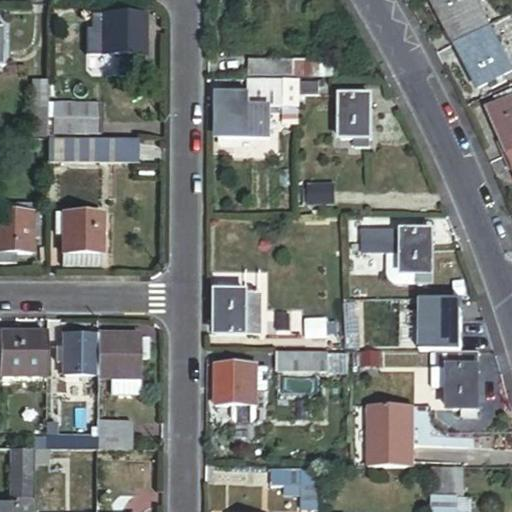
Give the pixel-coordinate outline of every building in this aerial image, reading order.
[(447,33),(454,46),(490,28),(475,0),(436,0),(431,3),(447,33)] [(100,49),(139,49),(139,10),(100,10),(100,49)] [(511,69),(490,28),(454,46),(478,92),(485,88),(487,93),(501,86),(499,81),(511,74),(511,69)] [(454,46),(447,33),(443,35),(450,49),(454,46)] [(290,74),(290,57),(246,57),(246,74),(290,74)] [(322,74),(322,57),(290,57),(290,74),(322,74)] [(333,57),(322,57),(322,74),(333,74),(333,57)] [(294,91),(294,79),(280,80),(280,106),(294,106),(294,91)] [(315,91),(315,79),(294,79),(294,91),(315,91)] [(280,106),(280,80),(243,80),(243,93),(245,93),(245,106),(266,106),(280,106)] [(43,134),(43,81),(27,81),(27,134),(43,134)] [(267,135),(266,106),(245,106),(245,93),(243,93),(214,93),(214,135),(217,135),(217,142),(230,142),(230,135),(267,135)] [(339,93),(339,135),(353,135),(353,143),(366,143),(366,138),(368,138),(368,93),(339,93)] [(505,159),(511,156),(511,96),(498,103),(500,107),(490,112),(504,144),(499,146),(505,159)] [(49,100),(49,131),(94,131),(94,101),(49,100)] [(135,155),(135,135),(43,134),(43,155),(135,155)] [(330,183),(305,183),(305,202),(330,202),(330,183)] [(17,208),(17,198),(17,195),(0,194),(0,256),(11,257),(11,248),(27,248),(27,232),(35,232),(35,209),(28,209),(17,208)] [(28,198),(17,198),(17,208),(28,209),(28,198)] [(58,248),(97,248),(98,209),(53,209),(53,229),(58,229),(58,248)] [(399,229),(359,229),(359,251),(385,251),(399,229)] [(400,270),(399,229),(385,251),(385,268),(385,271),(386,274),(389,278),(395,281),(414,281),(414,278),(414,270),(400,270)] [(399,229),(400,270),(414,270),(414,278),(426,278),(426,271),(429,271),(428,229),(399,229)] [(97,248),(58,248),(58,260),(97,261),(97,248)] [(244,332),(244,290),(229,290),(229,282),(217,282),(217,290),(215,290),(215,316),(213,316),(213,332),(244,332)] [(256,290),(244,290),(244,332),(256,332),(256,290)] [(458,296),(416,296),(416,347),(435,348),(458,347),(458,307),(458,296)] [(321,316),(303,317),(304,331),(322,331),(322,329),(321,318),(321,316)] [(334,329),(333,317),(321,318),(322,329),(334,329)] [(0,376),(44,377),(44,328),(0,327),(0,376)] [(345,344),(382,343),(382,327),(345,328),(345,344)] [(94,369),(94,329),(61,329),(60,341),(60,356),(60,368),(94,369)] [(138,390),(138,352),(144,352),(144,336),(138,336),(138,329),(94,329),(94,369),(94,371),(109,372),(109,390),(138,390)] [(326,347),(273,348),(273,367),(326,367),(326,347)] [(376,347),(361,347),(361,361),(376,361),(376,347)] [(476,405),(475,347),(458,347),(435,348),(435,362),(446,362),(446,384),(446,405),(460,405),(460,412),(471,412),(471,405),(476,405)] [(255,416),(255,362),(215,362),(215,401),(231,401),(230,416),(235,420),(251,420),(255,416)] [(446,384),(446,362),(435,362),(429,362),(429,384),(446,384)] [(409,402),(364,402),(364,461),(409,461),(409,402)] [(94,443),(130,444),(130,415),(94,415),(94,432),(94,443)] [(54,418),(43,418),(43,429),(43,431),(54,432),(54,418)] [(43,431),(43,429),(0,428),(0,442),(15,443),(29,443),(32,443),(43,443),(43,431)] [(46,443),(94,443),(94,432),(54,432),(43,431),(43,443),(46,443)] [(31,511),(32,491),(29,491),(29,443),(15,443),(15,500),(0,499),(0,511),(31,511)] [(43,443),(32,443),(32,460),(46,460),(46,443),(43,443)] [(458,462),(426,461),(426,490),(454,490),(458,490),(458,462)] [(314,504),(314,465),(268,464),(268,481),(297,481),(297,504),(314,504)] [(453,511),(454,490),(426,490),(425,511),(453,511)]
